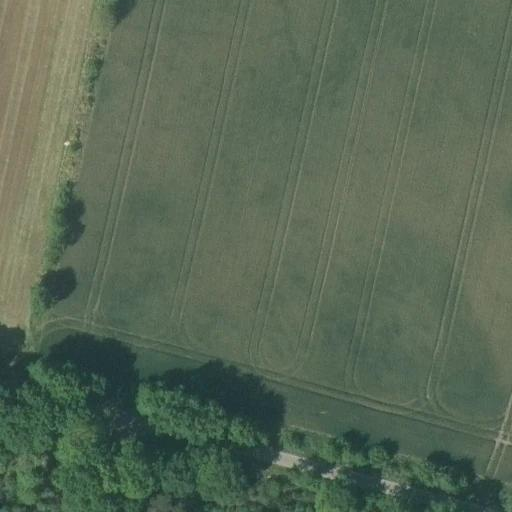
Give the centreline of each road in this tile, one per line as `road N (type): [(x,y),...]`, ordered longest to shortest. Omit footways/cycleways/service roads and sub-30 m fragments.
road 1 (unclassified): [(463,511),(116,421)]
road 2 (unclassified): [(116,421),(0,390)]
